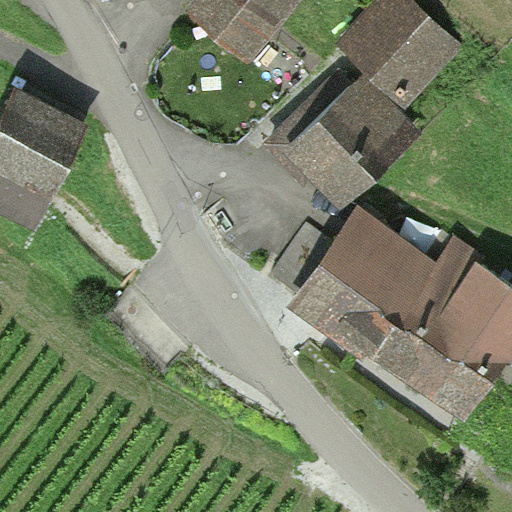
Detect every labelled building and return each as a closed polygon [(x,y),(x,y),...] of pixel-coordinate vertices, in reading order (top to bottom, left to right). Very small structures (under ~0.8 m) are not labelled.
[(212,0),(192,24),(238,64),(294,0),(212,0)] [(454,48),(407,0),(393,0),(347,45),(401,100),(454,48)] [(273,141),(308,179),(317,170),(346,202),(408,145),(345,75),(273,141)] [(0,129),(0,191),(41,213),(85,130),(18,95),(0,129)] [(364,360),(430,265),(347,208),(281,304),(364,360)] [(364,360),(447,417),(511,321),(511,292),(443,246),(430,265),(364,360)]
